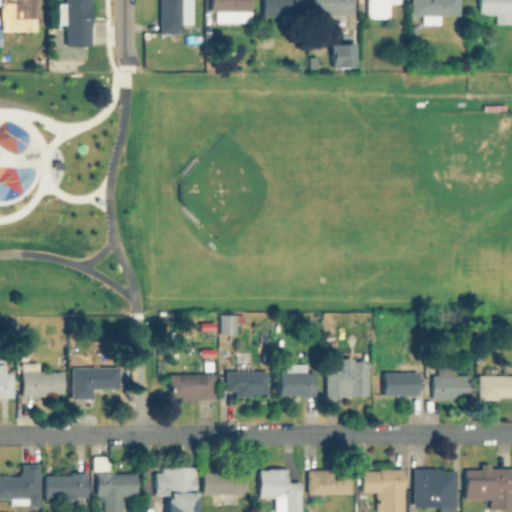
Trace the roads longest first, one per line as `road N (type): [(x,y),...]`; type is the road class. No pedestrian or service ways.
road 1 (residential): [(0,435),(511,433)]
road 2 (residential): [(136,315),(139,435)]
